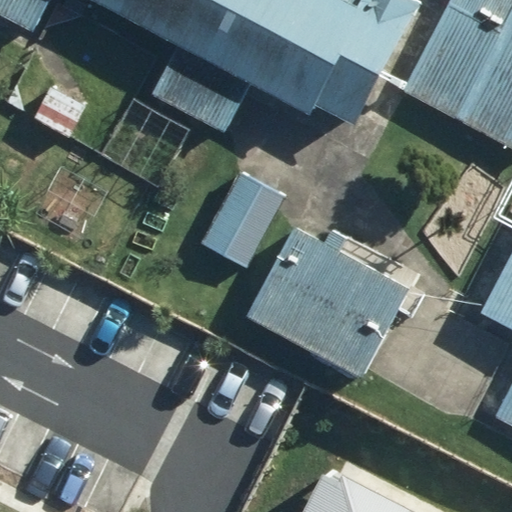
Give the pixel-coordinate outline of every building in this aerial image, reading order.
[(410,0),(112,0),(352,117),(410,0)] [(511,0),(424,0),(382,85),(511,149),(511,0)] [(284,190),(230,164),(192,240),(246,267),(284,190)] [(399,283),(290,229),(244,322),(354,375),(399,283)] [(511,239),(476,313),(511,330),(511,239)] [(511,391),(495,425),(511,433),(511,391)] [(450,511),(339,459),(313,511),(450,511)]
